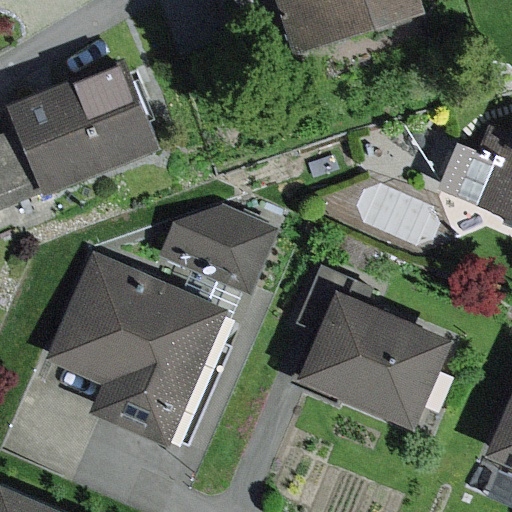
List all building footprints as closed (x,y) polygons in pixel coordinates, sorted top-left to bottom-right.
[(292,0),(305,39),(426,0),(292,0)] [(34,123),(0,136),(0,207),(154,146),(121,63),(25,101),(34,123)] [(511,148),(506,162),(460,142),(439,190),(511,222),(511,148)] [(223,216),(167,232),(153,269),(248,307),(281,241),(223,216)] [(223,319),(92,262),(51,355),(107,379),(93,410),(168,443),(223,319)] [(362,288),(323,273),(304,323),(322,330),(299,390),(408,433),(442,346),(353,311),(362,288)] [(511,382),(483,457),(511,468),(511,382)] [(31,511),(0,499),(0,511),(31,511)]
